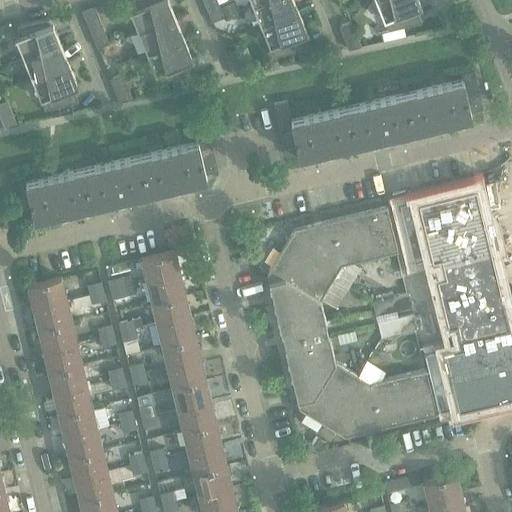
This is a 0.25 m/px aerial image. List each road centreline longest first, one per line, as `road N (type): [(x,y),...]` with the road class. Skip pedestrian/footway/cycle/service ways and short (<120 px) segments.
road 1 (residential): [(205,208),(243,192),(511,132)]
road 2 (residential): [(269,476),(205,208)]
road 3 (residential): [(49,511),(0,295)]
road 4 (residential): [(269,476),(357,456),(395,465),(484,445)]
road 5 (residential): [(0,255),(205,208)]
